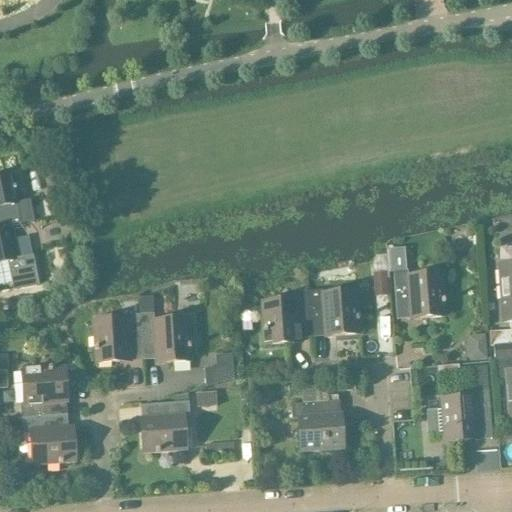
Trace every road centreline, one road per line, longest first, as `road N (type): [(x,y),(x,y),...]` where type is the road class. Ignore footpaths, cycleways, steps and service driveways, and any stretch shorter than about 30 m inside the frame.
road 1 (unclassified): [(0,118),(511,10)]
road 2 (residential): [(170,511),(387,496)]
road 3 (residential): [(104,511),(98,403),(194,383)]
road 4 (residential): [(387,496),(378,363),(330,366)]
